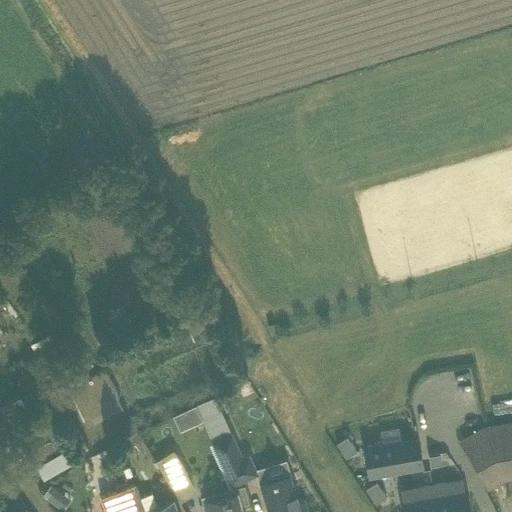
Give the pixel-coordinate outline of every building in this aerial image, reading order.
[(68,385),(86,421),(121,404),(103,367),(68,385)] [(0,426),(4,434),(24,422),(24,423),(34,417),(27,405),(35,400),(31,392),(22,398),(21,396),(0,408),(0,426)] [(195,404),(174,414),(180,429),(202,419),(195,404)] [(54,422),(45,427),(44,426),(42,427),(38,420),(16,431),(25,448),(34,443),(35,445),(39,443),(39,441),(49,435),(51,438),(25,452),(31,462),(65,443),(54,422)] [(477,466),(487,484),(502,476),(511,474),(511,423),(488,428),(464,441),(477,466)] [(231,428),(212,437),(232,480),(258,468),(249,449),(242,452),(231,428)] [(70,435),(79,452),(88,447),(79,430),(70,435)] [(347,435),(336,442),(346,457),(357,450),(347,435)] [(418,436),(363,446),(368,474),(423,464),(418,436)] [(169,481),(187,471),(173,449),(156,459),(169,481)] [(436,453),(429,454),(429,456),(431,465),(433,464),(441,463),(440,458),(440,452),(436,453)] [(290,471),(260,481),(270,511),(309,511),(304,494),(303,495),(303,496),(298,497),(290,471)] [(376,480),(365,487),(375,502),(386,495),(376,480)] [(449,480),(431,483),(436,511),(471,511),(468,492),(452,495),(451,491),(449,480)] [(53,481),(46,491),(67,506),(74,496),(53,481)] [(204,499),(207,511),(243,511),(240,500),(248,498),(243,483),(228,487),(224,493),(204,499)] [(409,503),(401,504),(402,511),(436,511),(431,483),(414,486),(415,489),(417,501),(409,503)] [(145,511),(140,496),(135,485),(102,496),(107,511),(145,511)] [(151,491),(140,496),(145,511),(176,511),(172,499),(157,505),(151,491)]
